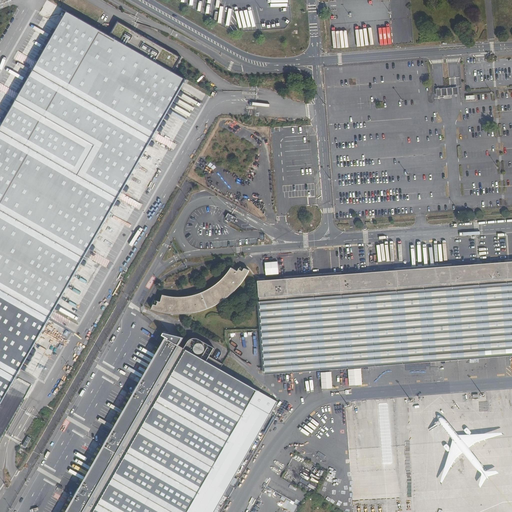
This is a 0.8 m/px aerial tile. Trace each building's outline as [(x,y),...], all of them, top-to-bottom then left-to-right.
[(189,79),(69,11),(0,131),(0,403),(1,404),(3,405),(189,79)] [(287,280),(287,282),(268,284),(268,281),(259,282),(267,377),(511,357),(511,261),(507,262),(507,265),(485,266),(485,264),(476,265),(477,267),(455,269),(455,267),(398,271),(398,273),(375,275),(374,272),(367,273),(367,276),(346,277),(346,275),(287,280)] [(179,298),(171,298),(163,297),(162,305),(155,304),(153,312),(160,313),(169,315),(180,316),(190,315),(199,314),(208,311),(214,308),(221,304),(227,299),(234,293),(239,288),(246,280),(250,274),(242,269),(238,274),(232,269),(227,276),(222,281),(215,287),(207,292),(197,296),(188,298),(179,298)] [(84,511),(180,344),(184,336),(165,331),(163,334),(167,336),(66,511),(84,511)] [(84,511),(188,511),(249,404),(258,389),(180,344),(84,511)] [(279,401),(258,389),(249,404),(271,415),(279,401)]
